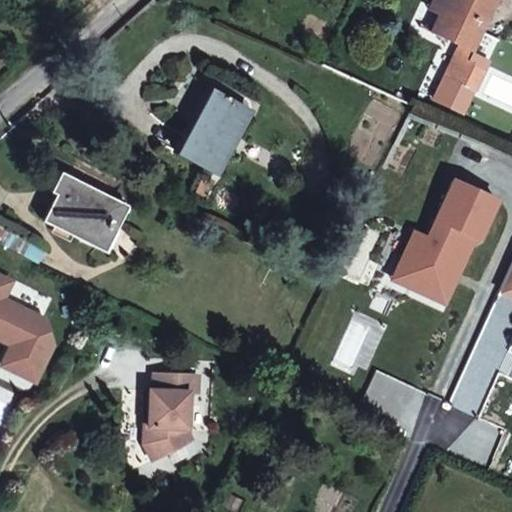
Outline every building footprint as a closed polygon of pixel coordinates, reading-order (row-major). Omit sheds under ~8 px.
[(465,87),(477,62),(472,59),(501,0),(444,0),(439,11),(444,14),(434,34),(458,46),(443,76),(465,87)] [(465,87),(476,92),(488,67),(477,62),(465,87)] [(210,95),(198,118),(204,121),(217,98),(210,95)] [(222,100),(217,98),(204,121),(198,118),(191,133),(179,156),(220,176),(251,115),(232,105),(233,101),(224,97),(222,100)] [(121,212),(65,189),(45,237),(101,260),(121,212)] [(0,247),(22,259),(29,243),(0,229),(0,247)] [(0,337),(17,346),(5,370),(39,386),(56,349),(46,324),(5,305),(14,287),(0,280),(0,337)] [(201,394),(201,378),(157,376),(156,392),(146,392),(145,411),(150,411),(149,429),(144,429),(144,444),(154,464),(195,443),(189,431),(192,394),(201,394)]
